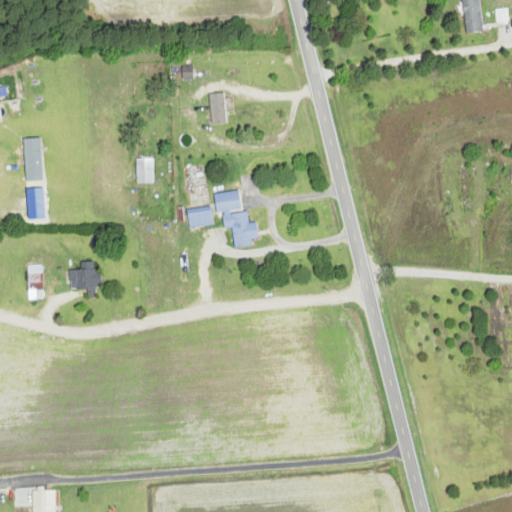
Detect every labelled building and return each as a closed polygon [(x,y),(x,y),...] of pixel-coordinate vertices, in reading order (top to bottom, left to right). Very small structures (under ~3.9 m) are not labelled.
[(479,0),(462,0),(468,34),(484,32),(479,0)] [(211,95),(211,125),(226,125),(226,95),(211,95)] [(29,143),(34,185),(43,184),(38,142),(29,143)] [(137,160),(137,185),(154,185),(154,160),(137,160)] [(460,210),(470,210),(470,168),(460,168),(460,210)] [(215,195),(217,214),(223,213),(225,229),(233,228),(235,247),(259,244),(256,224),(249,224),(247,213),(242,213),(239,192),(215,195)] [(213,227),(211,208),(187,210),(189,229),(213,227)] [(81,271),(70,271),(70,291),(86,291),(86,298),(96,298),(96,290),(99,290),(99,264),(81,264),(81,271)] [(44,301),(44,266),(28,266),(28,301),(44,301)] [(55,511),(56,491),(34,491),(33,511),(55,511)]
